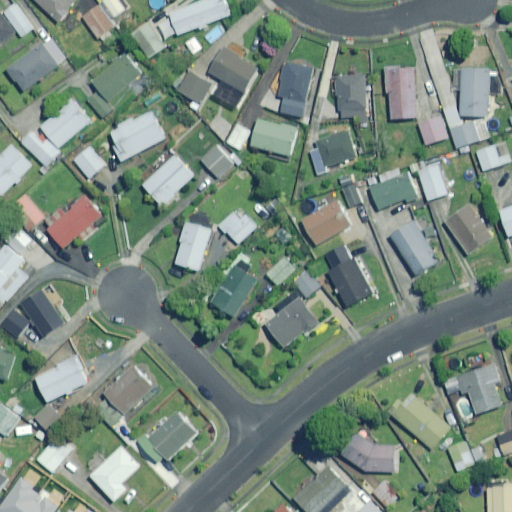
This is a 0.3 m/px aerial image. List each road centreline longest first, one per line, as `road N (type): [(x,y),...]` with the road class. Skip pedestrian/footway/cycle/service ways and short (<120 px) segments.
road 1 (residential): [(268,434),(373,351),(511,296)]
road 2 (residential): [(268,434),(127,294)]
road 3 (residential): [(293,0),(365,21),(458,0)]
